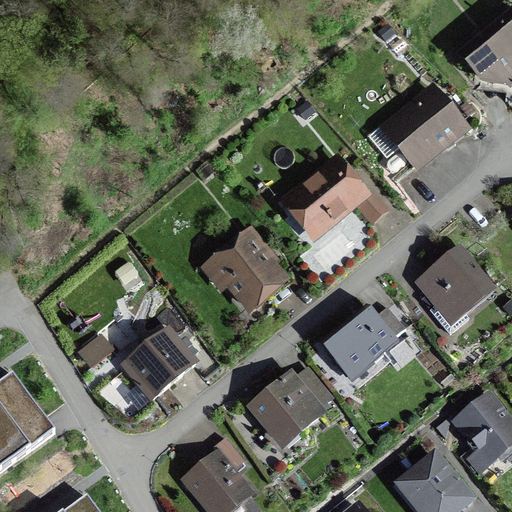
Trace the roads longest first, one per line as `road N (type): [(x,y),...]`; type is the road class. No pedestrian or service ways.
road 1 (residential): [(119,462),(511,157)]
road 2 (residential): [(119,462),(43,340),(21,315),(0,312)]
